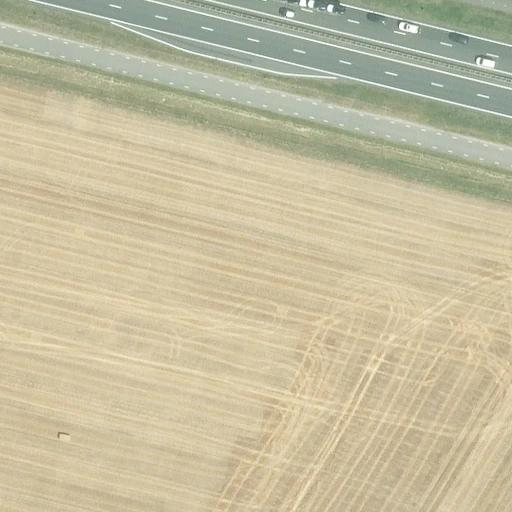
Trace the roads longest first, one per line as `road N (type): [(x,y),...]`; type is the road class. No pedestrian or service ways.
road 1 (unclassified): [(0,48),(511,173)]
road 2 (trunk): [(85,0),(511,105)]
road 3 (trunk): [(511,61),(262,0)]
